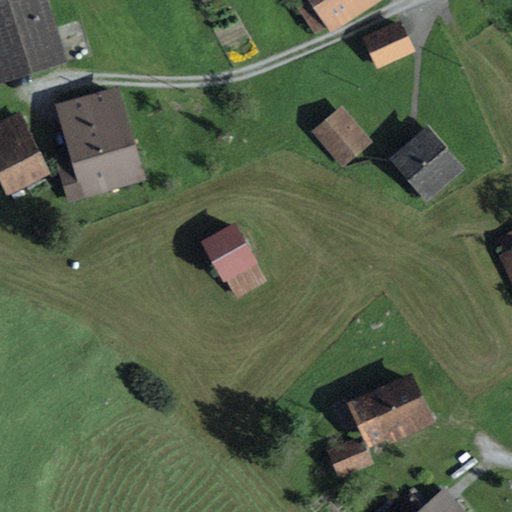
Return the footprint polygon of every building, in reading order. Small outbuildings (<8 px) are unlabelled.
[(0,0),(0,76),(51,61),(38,19),(50,16),(44,0),(0,0)] [(310,0),(300,7),(315,30),(328,22),(329,23),(331,22),(334,27),(363,8),(360,3),(365,0),(310,0)] [(379,66),(410,52),(396,23),(366,37),(379,66)] [(65,105),(74,137),(123,123),(113,92),(65,105)] [(340,113),(317,132),(340,160),(363,141),(340,113)] [(0,173),(8,191),(46,171),(18,116),(0,125),(0,173)] [(135,166),(123,123),(74,137),(83,174),(66,179),(71,196),(87,191),(87,190),(104,185),(105,186),(137,176),(135,166)] [(456,167),(427,133),(397,159),(426,194),(456,167)] [(207,241),(238,294),(263,280),(233,226),(207,241)] [(511,232),(497,240),(511,271),(511,232)] [(410,378),(356,405),(372,439),(387,432),(391,440),(431,422),(410,378)] [(360,441),(332,453),(340,472),(368,460),(360,441)] [(462,511),(454,501),(441,511),(429,511),(424,505),(422,507),(410,493),(392,511),(462,511)]
